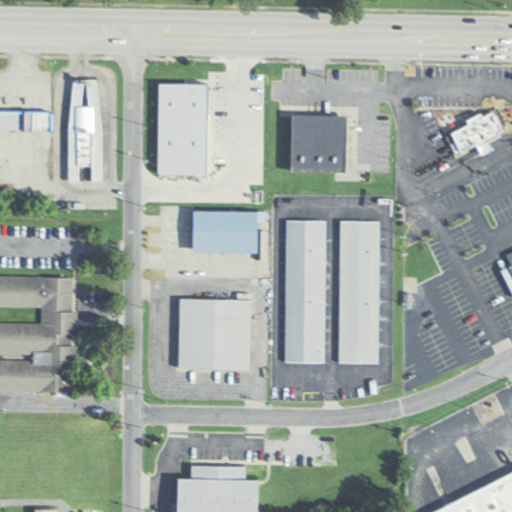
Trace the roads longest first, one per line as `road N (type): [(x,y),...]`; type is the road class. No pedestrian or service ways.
road 1 (trunk): [(511,37),(0,23)]
road 2 (residential): [(133,511),(130,26)]
road 3 (residential): [(133,410),(364,411),(419,399),(511,355)]
